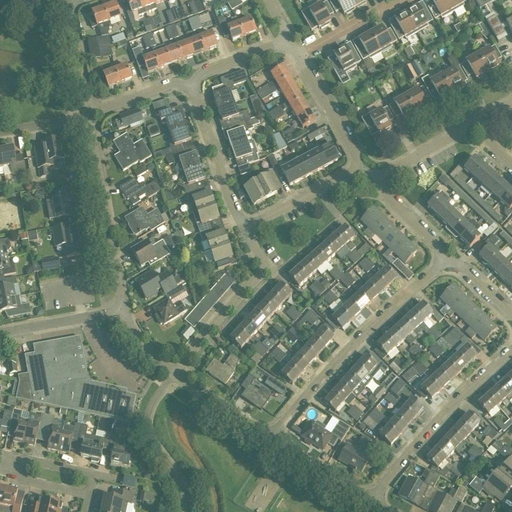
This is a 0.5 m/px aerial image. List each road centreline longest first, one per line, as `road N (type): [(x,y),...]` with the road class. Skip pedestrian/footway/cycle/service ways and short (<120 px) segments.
road 1 (residential): [(274,434),(351,347),(443,262)]
road 2 (residential): [(375,497),(418,440),(511,352)]
road 3 (residential): [(123,310),(85,121)]
road 4 (residential): [(174,371),(270,269),(245,229)]
road 5 (residential): [(245,229),(190,87)]
road 6 (residential): [(245,229),(361,167)]
road 7 (residential): [(361,167),(298,58)]
road 8 (residential): [(123,310),(0,333)]
road 9 (residential): [(375,497),(358,496),(285,450),(274,434)]
road 10 (residential): [(298,58),(404,0)]
